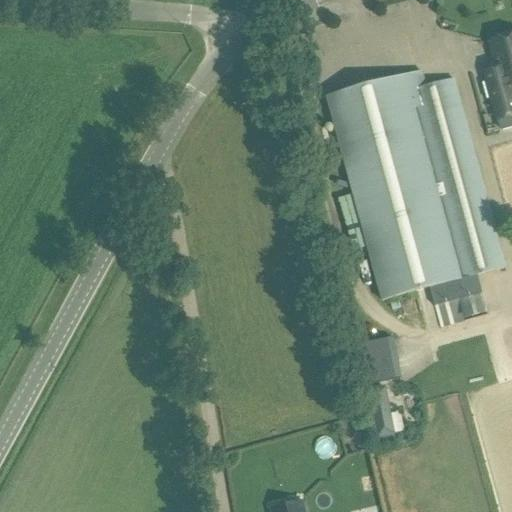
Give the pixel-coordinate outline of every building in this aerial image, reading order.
[(497,71),(485,74),(498,123),(501,122),(504,132),(511,129),(511,37),(490,44),(497,71)] [(422,74),(327,100),(383,303),(507,269),(455,82),(427,90),(422,74)] [(369,378),(394,373),(390,345),(364,349),(369,378)] [(384,388),(366,391),(375,443),(393,439),(384,388)] [(305,511),(303,503),(272,511),(305,511)]
